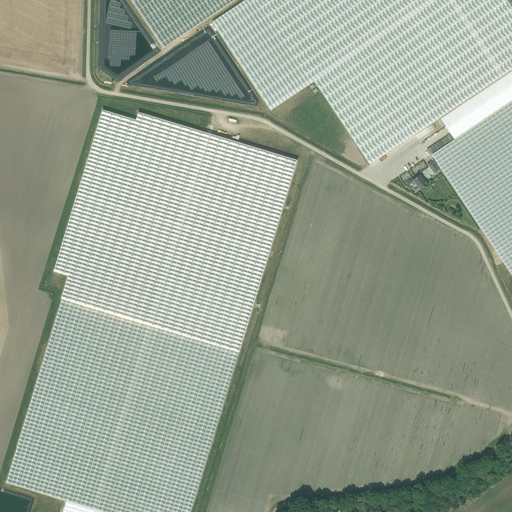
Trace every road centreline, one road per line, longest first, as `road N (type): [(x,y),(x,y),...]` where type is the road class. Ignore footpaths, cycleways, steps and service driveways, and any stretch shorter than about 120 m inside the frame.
road 1 (unclassified): [(89,0),(87,57),(98,83),(235,111),(292,133),(473,237),(511,311)]
road 2 (unclassified): [(275,511),(305,498),(442,479),(511,433)]
